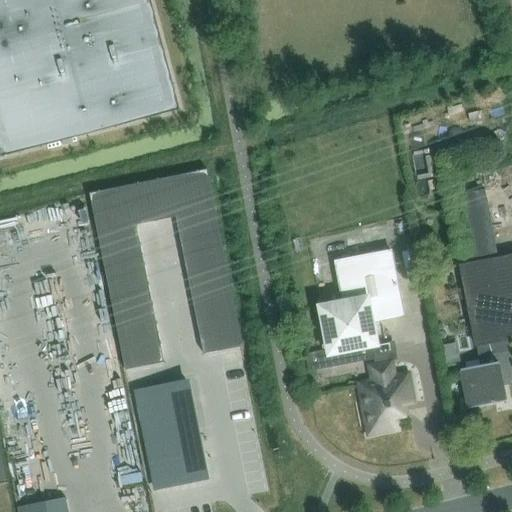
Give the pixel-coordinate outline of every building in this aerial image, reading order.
[(0,0),(0,157),(180,110),(150,0),(0,0)] [(137,226),(176,218),(204,354),(243,346),(208,170),(96,192),(90,193),(90,194),(125,370),(165,363),(137,226)] [(470,258),(498,252),(485,188),(456,194),(470,258)] [(330,353),(376,344),(371,322),(404,316),(391,251),(336,262),(344,303),(321,308),(330,353)] [(511,256),(461,266),(476,345),(479,345),(481,357),(482,365),(466,369),(474,408),(506,401),(506,400),(505,400),(500,376),(511,373),(511,361),(510,353),(511,353),(510,351),(508,339),(511,338),(511,256)] [(305,354),(308,372),(331,369),(328,350),(305,354)] [(390,364),(376,367),(379,382),(361,385),(365,406),(362,407),(365,421),(368,421),(370,433),(395,428),(393,415),(401,414),(399,405),(411,403),(411,404),(412,404),(407,376),(393,379),(390,364)] [(187,381),(138,391),(141,406),(139,406),(140,413),(142,413),(158,489),(207,479),(187,381)] [(1,440),(0,440),(0,484),(9,483),(1,440)] [(68,511),(66,498),(26,506),(27,511),(68,511)]
